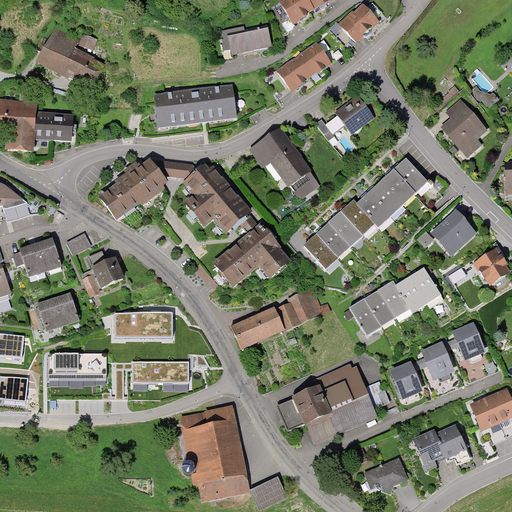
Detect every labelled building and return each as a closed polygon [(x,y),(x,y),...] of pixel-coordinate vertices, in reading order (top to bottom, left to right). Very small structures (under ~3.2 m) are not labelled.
[(334,0),(282,0),(279,2),(289,19),(293,26),(308,18),(306,15),(318,7),(320,11),(336,2),(334,0)] [(362,4),(338,27),(356,46),(381,24),(362,4)] [(272,48),(267,26),(246,30),(246,27),(220,32),(224,52),(232,51),(233,56),(272,48)] [(52,34),(37,64),(92,93),(108,63),(91,54),(97,42),(84,35),(78,48),(52,34)] [(317,44),(277,71),(288,86),(292,92),(332,65),(328,59),(317,44)] [(232,86),(154,96),(159,128),(201,122),(236,118),(232,86)] [(479,92),(475,88),(472,91),(475,100),(491,109),(499,101),(493,94),(490,96),(479,92)] [(344,108),(335,114),(338,117),(345,127),(351,136),(374,120),(358,98),(344,108)] [(35,139),(36,111),(37,104),(0,100),(0,131),(6,132),(5,149),(33,152),(35,139)] [(451,120),(441,129),(467,159),(483,146),(477,140),(487,132),(461,101),(445,114),(451,120)] [(36,111),(35,139),(70,141),(71,114),(36,111)] [(334,136),(345,127),(338,117),(326,126),(322,121),(316,125),(329,142),(335,138),(334,136)] [(310,172),(312,171),(300,154),(282,129),(250,151),(262,169),(270,163),(287,188),(290,185),(301,200),(320,187),(310,172)] [(115,183),(95,197),(114,223),(164,186),(167,184),(165,181),(154,166),(149,159),(139,166),(137,162),(124,171),(126,175),(115,183)] [(310,240),(303,247),(326,271),(375,225),(379,229),(428,184),(406,160),(399,166),(389,176),(381,184),(367,196),(357,206),(352,201),(346,207),(334,218),(323,229),(310,240)] [(155,164),(154,166),(165,181),(167,181),(184,183),(196,173),(196,166),(156,162),(155,164)] [(224,236),(252,213),(210,162),(196,173),(184,183),(183,184),(193,196),(187,201),(194,210),(190,214),(203,230),(213,222),(224,236)] [(0,207),(3,206),(23,200),(8,182),(0,177),(0,207)] [(455,211),(430,234),(451,256),(476,233),(455,211)] [(260,224),(212,263),(231,287),(258,266),(269,279),(291,262),(260,224)] [(85,234),(67,243),(73,257),(92,248),(85,234)] [(425,251),(436,244),(431,235),(420,242),(425,251)] [(52,238),(18,249),(20,254),(13,256),(16,267),(23,265),(27,277),(61,267),(52,238)] [(495,249),(474,264),(490,287),(511,272),(495,249)] [(115,257),(89,267),(93,276),(82,280),(90,299),(101,295),(99,291),(124,280),(115,257)] [(199,265),(193,270),(218,297),(229,287),(204,260),(199,265)] [(449,276),(456,287),(469,279),(462,268),(449,276)] [(0,298),(11,295),(2,269),(0,269),(0,298)] [(356,305),(349,310),(366,337),(409,310),(411,314),(441,295),(424,269),(416,274),(406,280),(396,287),(393,282),(384,287),(371,296),(356,305)] [(274,308),(230,327),(241,352),(331,313),(327,304),(319,307),(312,291),(286,302),(288,305),(275,310),(274,308)] [(68,294),(36,304),(45,332),(78,321),(68,294)] [(158,316),(115,316),(115,338),(172,337),(172,316),(158,316)] [(473,324),(451,333),(464,363),(485,353),(473,324)] [(0,358),(22,361),(25,339),(0,335),(0,358)] [(442,343),(420,352),(433,382),(455,373),(442,343)] [(63,356),(49,356),(49,380),(105,380),(105,355),(63,356)] [(189,363),(132,363),(132,370),(132,384),(189,384),(189,369),(189,363)] [(410,363),(389,372),(402,402),(423,393),(410,363)] [(306,390),(291,397),(303,425),(306,424),(315,445),(378,419),(355,365),(304,387),(306,390)] [(31,379),(0,375),(0,400),(29,404),(31,379)] [(377,409),(391,404),(385,390),(372,394),(377,409)] [(511,400),(507,390),(470,406),(481,432),(492,427),(508,421),(511,419),(511,400)] [(293,405),(279,411),(291,436),(305,430),(293,405)] [(232,406),(178,416),(191,486),(198,485),(202,502),(249,493),(232,406)] [(435,429),(412,439),(426,472),(438,467),(436,464),(440,463),(446,460),(447,463),(455,460),(458,465),(472,459),(456,423),(436,432),(435,429)] [(363,449),(351,455),(356,466),(368,460),(363,449)] [(398,459),(364,473),(371,492),(378,490),(390,495),(393,487),(407,481),(398,459)] [(277,478),(249,491),(258,511),(260,511),(287,500),(277,478)]
